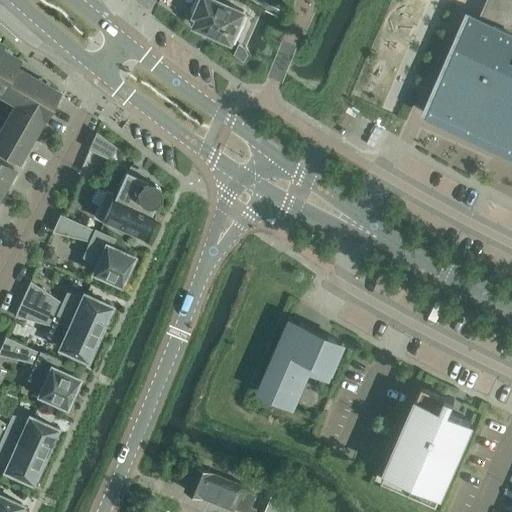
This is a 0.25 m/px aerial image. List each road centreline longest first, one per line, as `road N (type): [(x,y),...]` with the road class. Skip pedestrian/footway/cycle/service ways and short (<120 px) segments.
road 1 (tertiary): [(102,511),(224,224),(249,185)]
road 2 (residential): [(0,271),(103,79)]
road 3 (tertiary): [(268,151),(124,42)]
road 4 (tertiary): [(103,79),(249,185)]
road 5 (tertiary): [(407,257),(268,151)]
road 6 (tertiary): [(249,185),(407,257)]
road 7 (tertiary): [(12,0),(103,79)]
